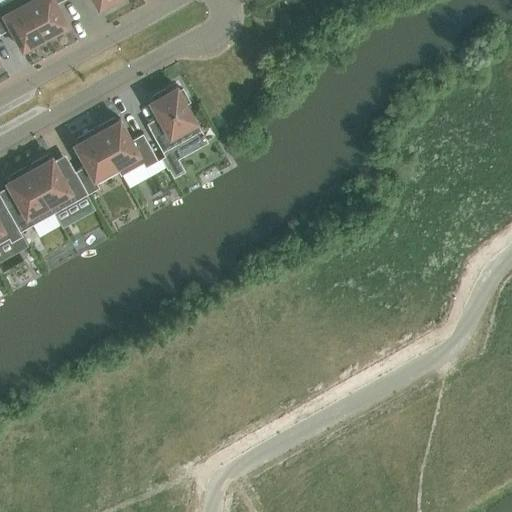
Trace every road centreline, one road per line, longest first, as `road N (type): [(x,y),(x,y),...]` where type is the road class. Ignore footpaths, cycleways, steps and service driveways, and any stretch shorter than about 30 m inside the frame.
road 1 (residential): [(511,254),(492,270),(457,345),(226,474),(213,511)]
road 2 (residential): [(217,0),(223,25),(212,39),(177,45),(0,144)]
road 3 (residential): [(0,99),(173,0)]
